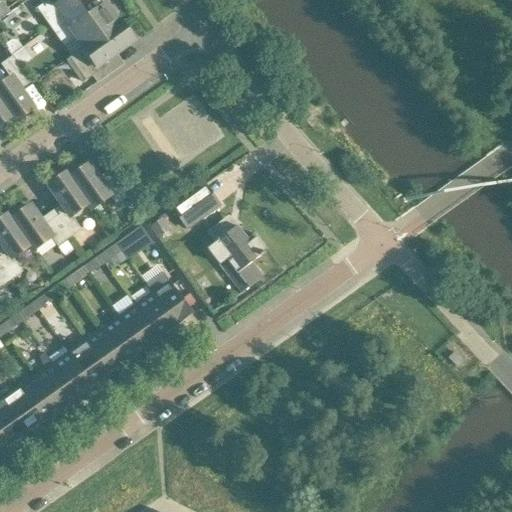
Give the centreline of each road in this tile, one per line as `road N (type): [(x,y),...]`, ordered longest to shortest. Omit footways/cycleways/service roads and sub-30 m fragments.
road 1 (residential): [(9,511),(384,246)]
road 2 (unclassified): [(206,27),(384,246)]
road 3 (residential): [(0,173),(206,27)]
